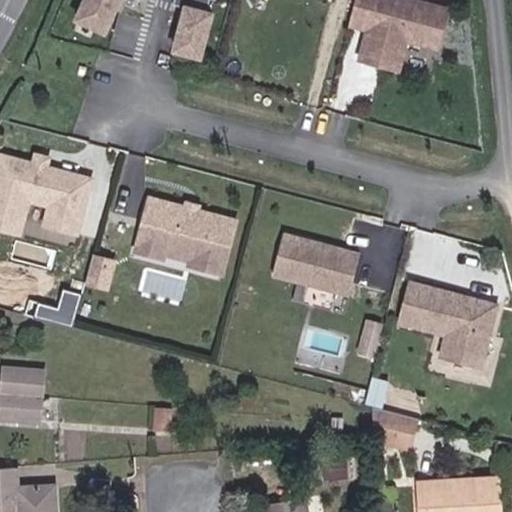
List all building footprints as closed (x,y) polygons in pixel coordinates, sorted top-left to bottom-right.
[(106,38),(122,0),(88,0),(77,26),(106,38)] [(209,18),(213,0),(174,0),(172,8),(184,11),(173,55),(202,63),(214,19),(209,18)] [(461,14),(415,0),(369,0),(361,28),(383,35),(381,41),(376,45),(371,60),(409,71),(418,43),(450,52),(461,14)] [(47,177),(49,168),(38,165),(36,175),(47,177)] [(79,243),(92,189),(47,177),(36,175),(1,166),(0,171),(0,238),(21,244),(30,210),(51,215),(46,235),(79,243)] [(227,283),(239,230),(200,220),(191,218),(153,209),(145,244),(162,248),(159,261),(168,263),(195,270),(194,275),(227,283)] [(354,301),(364,260),(287,241),(277,282),(354,301)] [(159,261),(162,248),(145,244),(140,262),(167,268),(168,263),(159,261)] [(101,298),(107,272),(93,269),(86,295),(101,298)] [(108,300),(114,274),(107,272),(101,298),(108,300)] [(495,352),(505,312),(418,290),(408,330),(495,352)] [(2,399),(43,402),(45,375),(4,372),(2,399)] [(0,420),(0,423),(41,426),(43,402),(2,399),(0,420)] [(152,430),(165,431),(167,412),(153,410),(152,430)] [(422,424),(377,413),(379,444),(417,451),(422,424)] [(56,511),(54,491),(15,495),(13,472),(0,473),(0,511),(56,511)] [(511,511),(509,483),(423,490),(424,511),(511,511)] [(266,511),(311,511),(310,502),(266,509),(266,511)]
